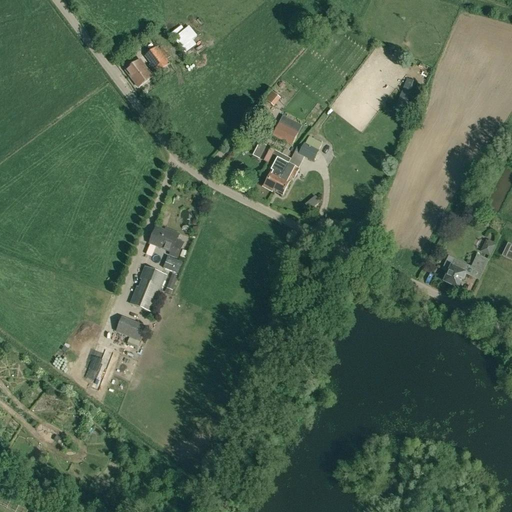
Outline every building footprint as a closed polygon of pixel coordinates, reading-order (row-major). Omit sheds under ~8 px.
[(178,29),(171,34),(175,39),(181,33),(178,29)] [(192,47),(189,43),(182,48),(185,52),(192,47)] [(170,64),(158,47),(145,56),(158,73),(170,64)] [(140,59),(125,71),(138,88),(153,77),(140,59)] [(424,84),(409,78),(397,109),(412,114),(424,84)] [(272,92),(265,100),(270,105),(277,97),(272,92)] [(282,117),(272,136),(291,146),(301,127),(282,117)] [(303,145),(300,144),(296,149),(295,152),(299,154),(298,155),(313,162),(323,144),(310,137),(306,144),(304,143),(303,145)] [(274,192),(274,191),(288,164),(291,159),(267,147),(260,160),(273,166),(270,171),(273,172),(265,187),(274,192)] [(288,164),(274,191),(284,196),(293,177),(295,178),(299,170),(288,164)] [(164,230),(156,227),(149,244),(170,253),(169,256),(178,259),(184,243),(178,240),(180,234),(165,229),(164,230)] [(511,245),(508,243),(501,257),(511,261),(511,245)] [(463,280),(466,274),(479,280),(488,261),(478,255),(472,268),(449,257),(443,270),(449,273),(445,282),(458,288),(462,279),(463,280)] [(183,263),(168,257),(163,268),(178,275),(183,263)] [(311,265),(305,280),(314,284),(320,268),(311,265)] [(166,276),(145,267),(140,279),(142,280),(139,288),(137,287),(131,304),(151,313),(166,276)] [(169,278),(166,288),(171,290),(175,280),(169,278)] [(140,342),(144,331),(121,322),(117,332),(140,342)] [(137,348),(140,342),(130,338),(127,344),(137,348)]
